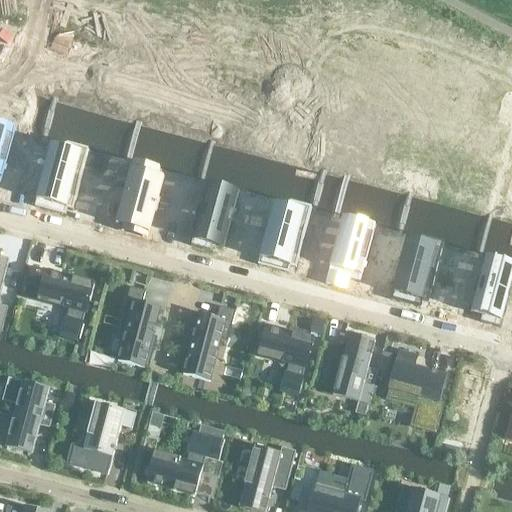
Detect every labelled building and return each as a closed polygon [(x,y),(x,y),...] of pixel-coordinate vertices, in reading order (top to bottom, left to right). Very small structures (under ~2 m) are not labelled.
[(65,44),(64,27),(52,27),(53,44),(65,44)] [(8,66),(11,83),(24,81),(22,65),(8,66)] [(120,120),(134,122),(136,92),(123,91),(120,120)] [(191,119),(206,123),(212,100),(197,96),(191,119)] [(185,138),(188,123),(176,120),(173,135),(185,138)] [(0,125),(0,184),(1,185),(16,129),(0,125)] [(52,146),(36,208),(66,216),(68,209),(73,211),(89,152),(68,146),(67,150),(52,146)] [(132,170),(118,223),(120,224),(120,222),(125,224),(123,231),(148,238),(149,231),(150,232),(164,179),(162,178),(161,180),(158,179),(160,170),(158,170),(157,171),(137,166),(137,164),(135,163),(133,170),(132,170)] [(396,174),(376,173),(376,191),(396,191),(396,174)] [(207,188),(192,247),(211,252),(213,245),(224,248),(238,196),(207,188)] [(275,205),(259,266),(289,274),(291,267),(296,269),(311,214),(275,205)] [(344,218),(326,285),(346,290),(349,280),(360,283),(375,227),(344,218)] [(407,239),(391,301),(421,309),(423,302),(429,304),(444,245),(423,240),(422,243),(407,239)] [(511,264),(487,258),(472,314),(483,317),(481,324),(500,329),(511,283),(511,264)] [(0,306),(0,296),(9,262),(0,259),(0,332),(2,333),(8,308),(0,306)] [(54,274),(33,268),(29,283),(27,282),(23,298),(69,310),(67,318),(65,318),(60,339),(79,344),(85,323),(83,322),(85,314),(87,315),(94,286),(54,275),(54,274)] [(144,370),(161,309),(143,304),(146,293),(131,289),(124,315),(130,317),(118,363),(144,370)] [(200,315),(183,376),(210,383),(221,341),(228,342),(232,325),(233,325),(236,312),(220,308),(217,320),(200,315)] [(322,336),(326,322),(315,319),(311,333),(322,336)] [(314,341),(266,327),(258,357),(289,365),(287,373),(285,373),(279,394),(299,399),(305,378),(302,377),(305,369),(306,370),(314,341)] [(376,342),(349,335),(333,397),(369,406),(370,406),(374,388),(373,388),(364,386),(376,342)] [(415,367),(418,356),(399,351),(386,399),(418,408),(413,426),(437,433),(445,404),(440,402),(447,376),(415,367)] [(155,376),(151,375),(142,410),(146,411),(150,412),(160,378),(155,376)] [(46,404),(50,390),(9,379),(3,402),(17,406),(6,448),(32,455),(40,427),(50,429),(56,407),(46,404)] [(121,428),(132,431),(136,415),(96,405),(84,449),(73,447),(68,466),(105,476),(107,476),(112,459),(113,459),(121,428)] [(206,459),(219,463),(225,442),(193,433),(188,454),(190,455),(188,463),(155,454),(147,484),(155,486),(196,496),(206,459)] [(239,509),(250,511),(266,511),(273,488),(286,492),(296,453),(282,449),(281,454),(256,447),(239,509)] [(358,511),(361,503),(366,504),(374,475),(354,470),(349,487),(347,486),(346,489),(348,490),(347,496),(315,488),(308,511),(358,511)] [(446,511),(449,500),(404,488),(399,506),(408,508),(407,511),(446,511)] [(301,494),(293,492),(291,500),(299,502),(301,494)]
